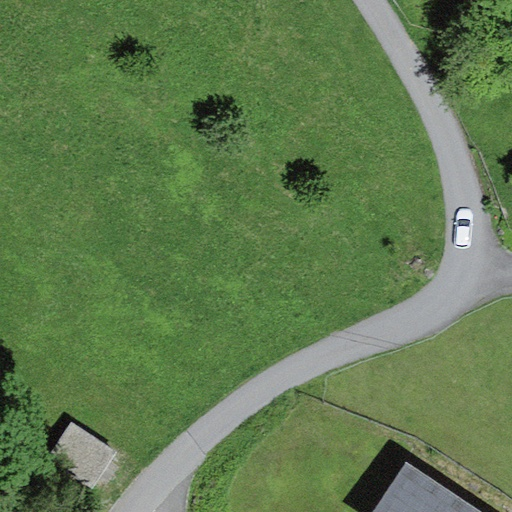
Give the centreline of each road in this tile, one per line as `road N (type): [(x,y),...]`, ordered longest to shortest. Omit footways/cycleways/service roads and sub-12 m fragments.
road 1 (unclassified): [(252,395),(470,298),(488,267),(423,84),(370,0)]
road 2 (residential): [(139,511),(252,395)]
